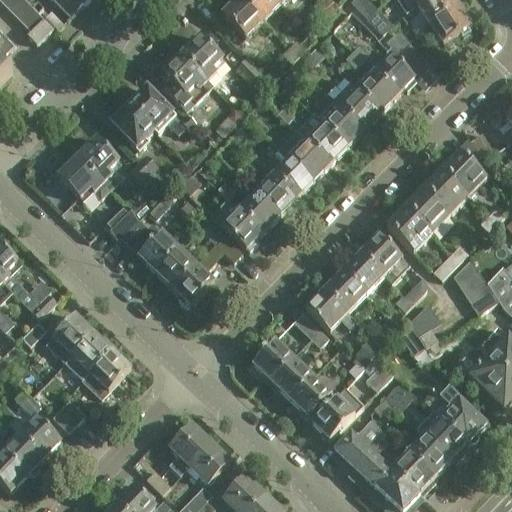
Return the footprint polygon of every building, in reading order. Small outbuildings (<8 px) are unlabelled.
[(9,0),(0,0),(0,7),(1,9),(9,0)] [(20,1),(19,0),(9,0),(1,9),(7,15),(20,1)] [(49,0),(72,23),(94,0),(49,0)] [(244,0),(241,3),(265,26),(282,10),(272,0),(244,0)] [(291,0),(272,0),(282,10),(291,0)] [(364,0),(359,0),(351,8),(367,25),(378,14),(364,0)] [(394,0),(407,19),(418,9),(431,0),(394,0)] [(459,11),(452,0),(431,0),(418,9),(431,29),(459,11)] [(26,7),(20,1),(7,15),(13,21),(26,7)] [(241,3),(233,10),(231,8),(224,15),(226,17),(223,20),(247,44),(265,26),(241,3)] [(32,13),(26,7),(13,21),(19,27),(32,13)] [(444,50),(462,39),(464,41),(471,37),(470,34),(473,32),(459,11),(431,29),(444,50)] [(38,19),(32,13),(19,27),(25,33),(38,19)] [(378,14),(367,25),(374,31),(384,21),(378,14)] [(44,25),(38,19),(25,33),(30,38),(44,25)] [(54,35),(44,25),(30,38),(27,42),(37,52),(54,35)] [(411,48),(399,36),(387,48),(391,53),(393,51),(400,58),(410,49),(411,48)] [(0,93),(14,80),(2,67),(15,54),(0,39),(0,93)] [(183,60),(210,87),(218,79),(214,75),(224,65),(202,42),(200,43),(198,41),(194,41),(189,46),(189,50),(191,52),(183,60)] [(290,53),(300,63),(307,56),(297,46),(290,53)] [(354,57),(364,67),(372,59),(362,49),(354,57)] [(410,49),(400,58),(420,79),(430,69),(410,49)] [(391,61),(375,78),(399,101),(406,94),(408,96),(417,87),(415,85),(416,84),(416,83),(420,79),(400,58),(393,51),(391,53),(386,57),(391,61)] [(300,63),(290,53),(284,60),(293,69),(296,67),(300,63)] [(357,74),(364,67),(354,57),(347,64),(357,74)] [(214,91),(210,87),(183,60),(175,68),(173,66),(169,66),(164,70),(164,74),(167,77),(165,79),(172,87),(164,95),(187,118),(214,91)] [(309,62),(300,70),(307,77),(315,69),(309,62)] [(261,79),(247,65),(238,73),(253,87),(261,79)] [(303,87),(293,78),(283,88),(293,98),(303,87)] [(383,118),(399,101),(375,78),(358,94),(383,118)] [(336,106),(366,136),(383,118),(358,94),(351,87),(334,105),(336,106)] [(131,112),(156,137),(165,129),(177,141),(187,131),(192,136),(198,130),(188,120),(182,126),(166,109),(165,110),(149,94),(131,112)] [(319,124),(349,153),(366,136),(336,106),(319,124)] [(156,137),(131,112),(114,129),(130,145),(129,146),(141,158),(151,148),(148,145),(156,137)] [(287,126),(290,128),(296,122),(286,112),(280,119),(287,126)] [(244,123),(235,114),(230,119),(230,125),(236,130),(244,123)] [(298,137),(308,146),(332,170),(349,153),(319,124),(314,119),(306,128),(298,137)] [(315,187),(332,170),(308,146),(298,137),(281,154),(315,187)] [(485,137),(472,146),(486,166),(498,158),(485,137)] [(98,144),(79,163),(105,190),(115,180),(111,177),(121,167),(98,144)] [(264,171),(272,178),(299,204),(315,187),(281,154),(264,171)] [(488,184),(461,157),(442,176),(470,203),(488,184)] [(256,177),(264,170),(253,160),(246,167),(256,177)] [(149,161),(140,169),(151,180),(160,173),(149,161)] [(96,199),(105,190),(79,163),(71,171),(68,169),(63,169),(58,173),(58,179),(61,181),(59,183),(62,185),(60,187),(67,194),(69,192),(82,205),(92,195),(96,199)] [(151,180),(140,169),(132,178),(146,192),(155,184),(151,180)] [(452,222),(470,203),(442,176),(423,195),(452,222)] [(282,222),(299,204),(272,178),(263,187),(265,189),(257,198),(282,222)] [(196,195),(188,187),(183,193),(190,200),(196,195)] [(219,194),(230,205),(236,198),(226,187),(219,194)] [(434,240),(452,222),(423,195),(406,213),(434,240)] [(265,239),(282,222),(257,198),(241,215),(265,239)] [(162,207),(150,218),(157,225),(169,213),(162,207)] [(139,226),(130,217),(125,211),(103,232),(118,247),(139,226)] [(415,259),(434,240),(406,213),(387,232),(415,259)] [(258,245),(265,239),(241,215),(223,232),(247,256),(249,254),(252,257),(261,248),(258,245)] [(497,215),(489,222),(498,231),(506,223),(497,215)] [(498,231),(489,222),(482,230),(491,238),(498,231)] [(133,251),(142,259),(140,261),(158,278),(181,254),(163,238),(159,242),(150,233),(133,251)] [(226,241),(220,235),(211,245),(217,251),(226,241)] [(386,283),(404,265),(379,240),(360,259),(386,283)] [(244,260),(226,241),(217,251),(236,269),(244,260)] [(0,284),(5,289),(33,318),(41,326),(58,309),(50,301),(41,309),(13,281),(22,273),(5,256),(8,253),(0,245),(0,284)] [(468,260),(460,252),(453,259),(462,267),(468,260)] [(181,254),(158,278),(175,295),(198,270),(181,254)] [(368,302),(386,283),(360,259),(343,277),(368,302)] [(434,278),(443,287),(462,267),(453,259),(434,278)] [(209,260),(198,270),(175,295),(182,302),(180,304),(189,313),(192,311),(193,312),(217,288),(207,279),(218,268),(209,260)] [(480,279),(471,265),(453,283),(460,293),(480,279)] [(511,282),(504,272),(487,290),(493,299),(499,308),(503,314),(511,322),(511,282)] [(350,320),(368,302),(343,277),(325,296),(350,320)] [(480,279),(460,293),(466,303),(487,289),(480,279)] [(403,300),(414,311),(425,299),(427,296),(427,292),(426,287),(421,282),(403,300)] [(487,289),(466,303),(472,312),(493,299),(487,290),(487,289)] [(332,339),(350,320),(325,296),(307,314),(332,339)] [(472,312),(478,322),(499,308),(493,299),(472,312)] [(407,317),(414,311),(403,300),(395,309),(406,319),(407,317)] [(410,332),(418,344),(419,344),(431,336),(441,330),(429,310),(409,330),(410,332)] [(313,345),(323,336),(304,318),(295,328),(313,345)] [(65,369),(72,361),(87,345),(94,338),(76,320),(46,351),(65,369)] [(38,328),(22,343),(31,352),(47,336),(38,328)] [(399,340),(390,331),(375,346),(384,356),(399,340)] [(400,339),(415,361),(425,354),(418,344),(410,332),(400,339)] [(506,413),(511,406),(511,345),(499,334),(471,363),(467,359),(459,369),(506,413)] [(321,353),(330,343),(323,336),(313,345),(321,353)] [(438,348),(439,348),(431,336),(419,344),(427,355),(438,348)] [(87,345),(72,361),(90,379),(113,355),(111,354),(113,351),(106,344),(104,347),(94,338),(87,345)] [(272,389),(296,363),(276,344),(252,369),(272,389)] [(359,362),(367,370),(380,356),(372,348),(359,362)] [(427,355),(432,364),(443,357),(438,348),(427,355)] [(132,374),(113,355),(90,379),(82,388),(102,406),(132,374)] [(291,406),(315,381),(296,363),(272,389),(291,406)] [(369,382),(366,385),(379,397),(394,382),(375,364),(366,374),(363,376),(369,382)] [(349,376),(356,384),(363,376),(366,374),(358,366),(349,376)] [(334,399),(315,381),(291,406),(310,425),(334,399)] [(414,399),(401,387),(386,404),(399,416),(414,399)] [(313,427),(332,445),(356,420),(364,412),(346,394),(313,427)] [(24,395),(15,404),(34,422),(42,413),(24,395)] [(470,452),(488,432),(451,396),(442,405),(441,404),(431,415),(434,417),(468,450),(470,452)] [(70,406),(61,415),(78,431),(86,422),(70,406)] [(384,406),(375,416),(382,423),(391,413),(384,406)] [(70,439),(78,431),(61,415),(53,424),(70,439)] [(426,442),(452,467),(468,450),(434,417),(418,434),(426,442)] [(9,430),(20,440),(27,433),(16,422),(9,430)] [(37,423),(27,433),(20,440),(45,465),(62,447),(37,423)] [(357,441),(420,500),(435,484),(410,460),(401,469),(386,455),(392,449),(386,443),(389,440),(373,425),(357,441)] [(190,473),(212,450),(193,432),(171,455),(179,462),(170,472),(181,483),(190,473)] [(411,511),(421,502),(420,500),(357,441),(353,438),(336,456),(360,478),(357,482),(387,511),(411,511)] [(28,482),(45,465),(20,440),(3,457),(28,482)] [(435,484),(452,467),(426,442),(410,460),(435,484)] [(231,468),(212,450),(190,473),(209,491),(231,468)] [(0,489),(11,500),(28,482),(3,457),(0,460),(0,489)] [(147,485),(163,501),(172,492),(156,477),(147,485)] [(224,506),(230,511),(255,511),(266,501),(246,482),(224,506)] [(154,511),(134,493),(117,511),(168,511),(163,506),(157,511),(154,511)] [(203,493),(184,511),(201,511),(204,510),(207,507),(212,501),(203,493)] [(277,511),(266,501),(255,511),(277,511)]
